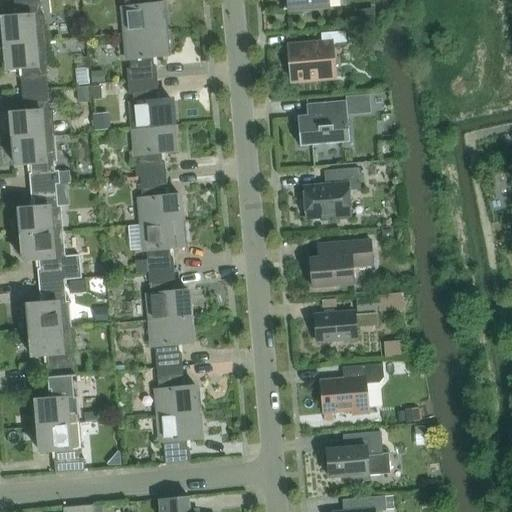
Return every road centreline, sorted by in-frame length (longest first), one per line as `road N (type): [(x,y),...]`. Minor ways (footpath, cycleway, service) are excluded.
road 1 (residential): [(231,0),(276,472)]
road 2 (residential): [(0,496),(276,472)]
